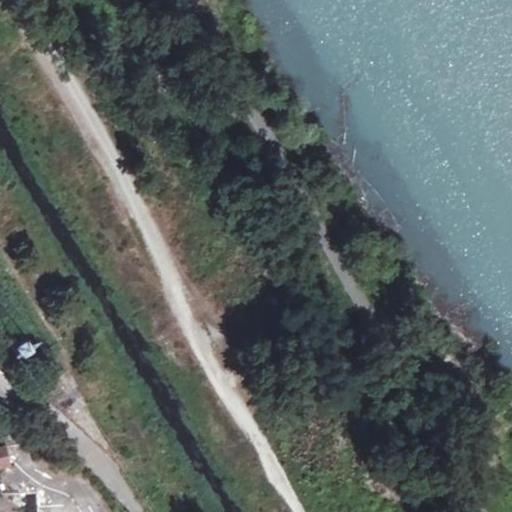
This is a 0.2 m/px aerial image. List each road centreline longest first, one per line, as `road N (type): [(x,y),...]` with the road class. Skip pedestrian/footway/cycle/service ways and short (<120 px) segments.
road 1 (track): [(295,511),(17,0)]
road 2 (unclassified): [(0,378),(76,438),(141,511)]
